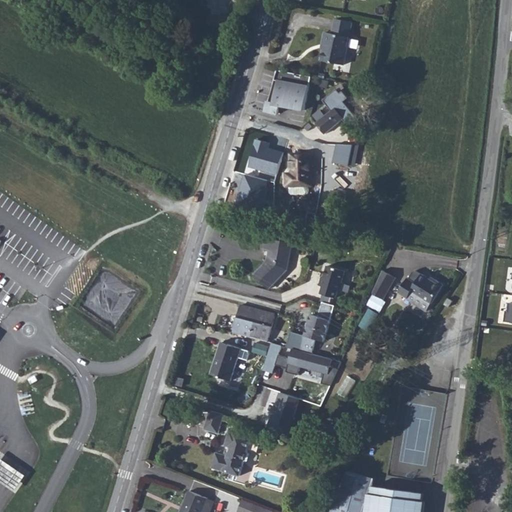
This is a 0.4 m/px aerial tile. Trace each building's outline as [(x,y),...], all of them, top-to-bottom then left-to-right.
[(326,43),(323,61),(345,65),(348,47),(347,47),(352,22),(336,19),(333,34),(326,32),(324,43),(326,43)] [(310,76),(274,70),(269,104),(303,109),(310,76)] [(335,108),(344,119),(347,116),(338,105),(335,108)] [(326,134),(344,119),(335,108),(317,123),(326,134)] [(271,143),(254,138),(246,167),(276,176),(282,152),(269,149),(271,143)] [(354,145),(337,144),(333,163),(349,166),(354,145)] [(354,145),(349,166),(354,167),(359,145),(354,145)] [(312,154),(292,155),(292,174),(287,174),(287,185),(291,185),(291,192),(293,194),(307,194),(309,192),(309,185),(312,185),(312,154)] [(271,180),(234,170),(231,184),(239,186),(234,204),(262,211),(271,180)] [(289,270),(293,244),(264,239),(262,248),(270,250),(269,256),(266,263),(255,274),(270,289),(289,270)] [(344,283),(342,283),(346,271),(328,266),(325,278),(323,277),(321,285),(324,286),(322,294),(335,298),(336,298),(338,291),(342,291),(344,283)] [(396,278),(383,270),(373,293),(384,299),(396,278)] [(427,311),(444,284),(436,279),(434,281),(429,278),(417,271),(414,271),(409,278),(408,278),(399,293),(408,298),(407,299),(427,311)] [(335,298),(322,294),(319,301),(323,302),(333,305),(335,298)] [(325,341),(336,306),(333,305),(323,302),(319,317),(312,314),(306,335),(302,350),(313,353),(317,339),(325,341)] [(253,308),(241,305),(234,333),(252,337),(269,342),(276,314),(253,308)] [(355,319),(357,312),(349,310),(347,317),(355,319)] [(302,350),(306,335),(291,331),(288,346),(302,350)] [(249,351),(222,342),(212,374),(232,381),(239,357),(248,360),(251,354),(249,351)] [(266,356),(269,347),(256,343),(253,352),(266,356)] [(283,345),(273,343),(264,370),(274,374),(277,365),(280,355),(283,345)] [(338,364),(290,349),(283,373),(297,377),(300,366),(324,374),(321,384),(331,387),(338,364)] [(287,357),(280,355),(277,365),(284,367),(287,357)] [(300,399),(281,392),(276,408),(275,411),(274,412),(272,420),(270,419),(268,428),(290,435),(296,419),(294,416),(300,399)] [(225,414),(211,410),(205,429),(219,433),(225,414)] [(252,437),(230,431),(226,446),(229,447),(228,451),(227,455),(225,455),(217,453),(212,468),(240,476),(244,462),(248,460),(250,454),(248,451),(252,437)] [(274,441),(262,437),(260,444),(272,448),(274,441)] [(302,449),(304,442),(297,439),(295,446),(302,449)] [(13,467),(0,457),(0,478),(4,481),(16,489),(25,475),(13,467)] [(424,511),(426,501),(423,501),(424,493),(374,486),(375,479),(348,471),(332,511),(424,511)] [(209,498),(190,491),(184,506),(185,508),(183,511),(182,511),(203,511),(209,498)] [(211,511),(215,501),(209,498),(203,511),(204,511),(211,511)] [(267,511),(269,509),(243,499),(238,511),(267,511)]
